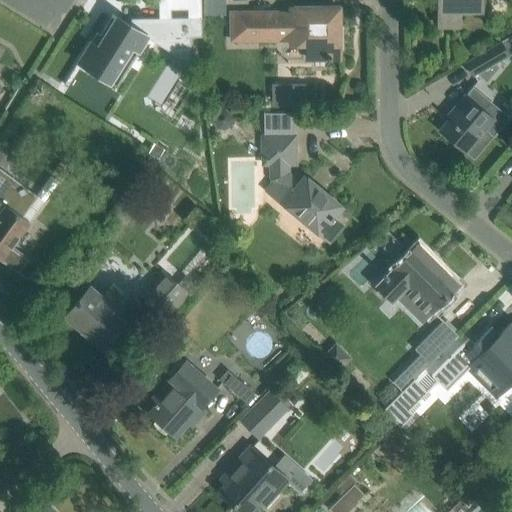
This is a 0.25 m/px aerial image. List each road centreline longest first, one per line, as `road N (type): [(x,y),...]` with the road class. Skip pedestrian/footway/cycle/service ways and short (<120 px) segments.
road 1 (residential): [(511,258),(395,153),(388,0)]
road 2 (residential): [(77,435),(0,336)]
